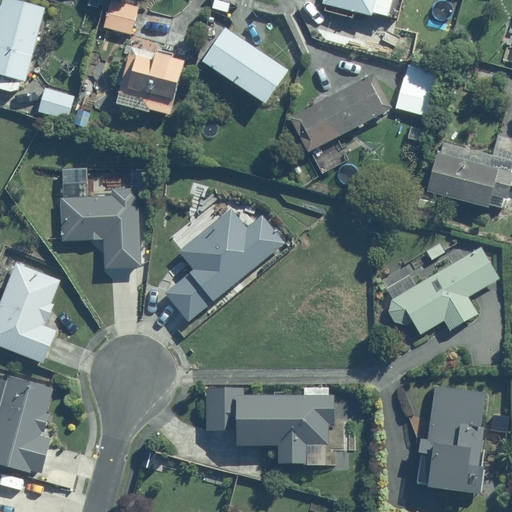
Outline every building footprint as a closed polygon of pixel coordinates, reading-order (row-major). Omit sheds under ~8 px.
[(47,11),(6,0),(0,21),(0,80),(3,81),(0,91),(17,96),(20,85),(27,87),(47,11)] [(130,38),(139,9),(110,0),(101,30),(130,38)] [(325,0),(323,8),(373,21),(374,17),(391,22),(396,0),(325,0)] [(289,75),(226,32),(231,25),(216,14),(204,31),(219,41),(203,66),(266,109),(289,75)] [(169,123),(185,64),(132,50),(129,62),(123,61),(117,86),(122,87),(116,109),(169,123)] [(438,78),(407,68),(394,108),(425,118),(438,78)] [(391,112),(373,79),(297,120),(314,153),(391,112)] [(74,102),(45,94),(39,116),(68,123),(74,102)] [(511,165),(444,148),(431,197),(489,212),(491,204),(507,208),(511,189),(511,165)] [(115,201),(62,203),(63,245),(106,244),(107,274),(142,272),(139,192),(114,193),(115,201)] [(191,323),(282,245),(260,218),(246,230),(231,213),(181,256),(194,272),(167,295),(191,323)] [(480,251),(415,288),(409,278),(388,290),(394,300),(392,301),(392,302),(391,303),(391,304),(390,305),(390,307),(390,308),(390,309),(390,310),(390,312),(390,313),(390,314),(390,315),(391,317),(391,318),(392,319),(392,320),(393,321),(394,322),(395,323),(395,324),(396,325),(397,325),(399,326),(400,327),(401,327),(402,328),(403,328),(404,328),(406,328),(407,329),(408,329),(409,328),(411,328),(412,328),(413,328),(419,337),(444,324),(450,335),(479,319),(469,300),(498,284),(480,251)] [(59,283),(15,266),(0,303),(0,347),(43,364),(56,332),(45,327),(53,307),(50,306),(59,283)] [(0,467),(40,480),(45,467),(52,445),(41,441),(56,394),(6,378),(5,382),(0,381),(0,467)] [(303,390),(303,399),(286,399),(286,390),(256,391),(256,400),(241,400),(241,392),(207,393),(208,436),(238,436),(238,451),(280,450),(281,469),(309,469),(308,448),(330,447),(330,427),(333,427),(333,398),(329,398),(328,389),(303,390)] [(422,436),(415,487),(430,489),(429,496),(483,503),(486,474),(480,474),(485,436),(480,435),(485,401),(438,395),(432,438),(422,436)] [(45,467),(40,480),(73,490),(77,477),(45,467)]
